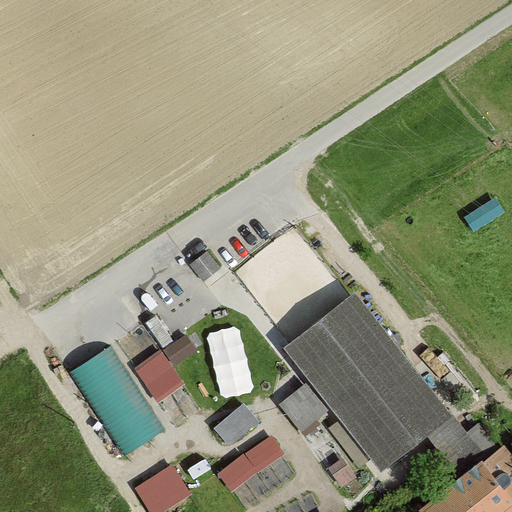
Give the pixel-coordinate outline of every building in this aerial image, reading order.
[(192,264),(203,279),(219,267),(208,252),(192,264)] [(355,298),(294,350),(387,469),(432,434),(468,480),(428,511),(503,511),(511,505),(511,461),(506,453),(493,464),(399,351),(355,298)] [(211,329),(232,391),(261,382),(240,319),(211,329)] [(194,331),(169,343),(178,361),(203,349),(194,331)] [(79,363),(123,452),(165,431),(121,342),(79,363)] [(169,346),(140,361),(160,399),(189,384),(169,346)] [(312,379),(285,399),(306,428),(333,408),(312,379)] [(249,399),(219,424),(234,442),(264,417),(249,399)] [(235,488),(289,449),(276,430),(222,470),(235,488)] [(252,503),(301,469),(289,452),(240,487),(252,503)] [(155,511),(162,511),(198,492),(179,460),(139,483),(155,511)]
